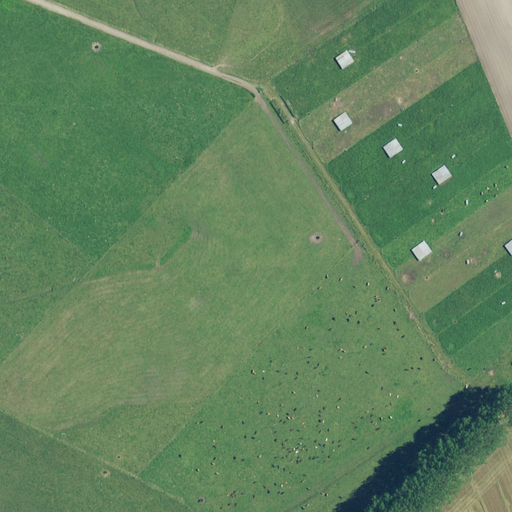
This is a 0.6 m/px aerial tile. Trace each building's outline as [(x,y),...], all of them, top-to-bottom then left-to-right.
[(353,62),(346,51),(335,58),(342,69),(353,62)] [(352,123),(345,113),(334,120),(341,131),(352,123)] [(402,149),(395,139),(383,147),(390,158),(402,149)] [(451,176),(444,166),(432,174),(439,184),(451,176)] [(431,252),(424,241),(411,250),(419,260),(431,252)]
